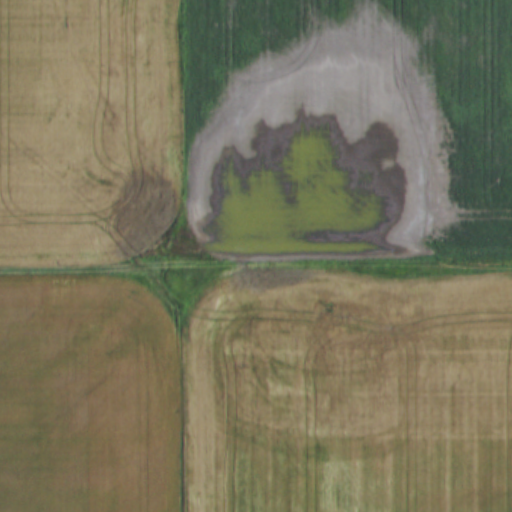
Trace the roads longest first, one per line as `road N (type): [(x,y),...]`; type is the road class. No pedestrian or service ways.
road 1 (track): [(174,511),(182,0)]
road 2 (track): [(511,264),(0,266)]
